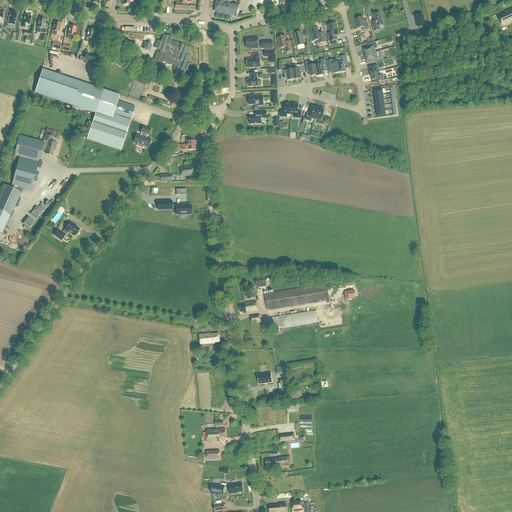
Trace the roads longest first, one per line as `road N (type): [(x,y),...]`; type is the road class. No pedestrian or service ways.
road 1 (tertiary): [(258,511),(209,181),(207,132),(219,113)]
road 2 (unclassified): [(219,113),(199,105),(184,119),(0,385)]
road 3 (tertiary): [(203,22),(103,16),(23,0)]
